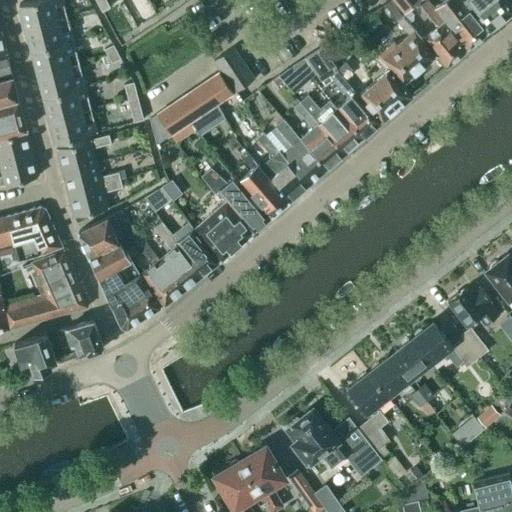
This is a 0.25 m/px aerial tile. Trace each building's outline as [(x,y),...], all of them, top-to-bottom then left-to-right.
[(33,0),(20,3),(26,26),(69,16),(64,0),(33,0)] [(96,0),(103,12),(111,8),(107,0),(96,0)] [(414,0),(393,0),(404,13),(416,3),(414,0)] [(466,0),(444,0),(434,8),(443,19),(467,49),(489,31),(466,0)] [(466,0),(489,31),(511,13),(511,8),(505,0),(466,0)] [(379,57),(389,69),(403,82),(435,55),(424,40),(405,17),(404,18),(392,1),(386,4),(397,22),(408,33),(410,35),(395,48),(393,45),(379,57)] [(424,40),(435,55),(446,67),(467,49),(443,19),(434,8),(428,1),(423,5),(440,27),(424,40)] [(122,16),(133,16),(133,3),(121,3),(122,16)] [(69,16),(26,26),(32,50),(75,39),(69,16)] [(75,39),(32,50),(37,73),(80,62),(75,39)] [(113,45),(112,45),(104,50),(112,63),(121,59),(113,45)] [(337,68),(322,46),(305,58),(320,80),(337,68)] [(221,71),(241,58),(234,47),(213,60),(221,71)] [(6,52),(0,53),(0,75),(11,72),(6,52)] [(228,82),(248,68),(241,58),(221,71),(228,82)] [(80,62),(37,73),(43,96),(86,85),(80,62)] [(306,70),(299,62),(279,76),(288,85),(306,70)] [(336,73),(354,93),(379,123),(413,95),(403,82),(389,69),(370,85),(356,68),(352,71),(346,64),(336,73)] [(255,78),(248,68),(228,82),(235,92),(255,78)] [(219,71),(209,78),(223,100),(233,93),(219,71)] [(354,93),(336,73),(331,77),(349,98),(336,109),(362,138),(379,123),(354,93)] [(0,106),(19,100),(18,99),(13,76),(0,80),(0,106)] [(213,107),(217,104),(223,100),(209,78),(198,86),(213,107)] [(135,83),(134,83),(125,85),(134,122),(144,120),(135,83)] [(86,85),(43,96),(49,119),(92,108),(86,85)] [(191,121),(197,130),(223,113),(217,104),(213,107),(198,86),(181,98),(195,119),(191,121)] [(317,124),(343,154),(362,138),(336,109),(329,100),(319,108),(308,95),(299,102),(317,124)] [(191,121),(195,119),(181,98),(168,107),(182,128),(191,121)] [(0,137),(27,130),(25,122),(19,100),(0,106),(0,137)] [(311,130),(300,139),(299,140),(325,170),(343,154),(299,102),(292,108),(311,130)] [(168,107),(150,119),(156,140),(161,136),(163,140),(182,128),(168,107)] [(92,108),(49,119),(55,142),(98,131),(92,108)] [(281,155),(306,185),(325,170),(299,140),(300,139),(283,120),(275,126),(292,145),(282,153),(280,154),(281,155)] [(27,130),(0,137),(0,161),(33,153),(27,130)] [(289,200),(306,185),(281,155),(280,154),(282,153),(263,133),(257,138),(272,156),(260,166),(260,167),(289,200)] [(57,149),(62,171),(95,162),(91,148),(111,144),(109,137),(57,149)] [(264,208),(271,216),(289,200),(260,167),(260,166),(246,151),(240,156),(252,169),(240,179),(264,208)] [(0,185),(38,176),(33,153),(0,161),(0,164),(3,175),(0,175),(0,185)] [(95,162),(62,171),(68,194),(119,180),(117,173),(99,178),(95,162)] [(235,176),(227,183),(211,168),(200,176),(215,194),(219,191),(227,201),(254,231),(271,216),(264,208),(240,179),(238,180),(235,176)] [(119,180),(68,194),(74,216),(107,207),(102,193),(121,188),(119,180)] [(161,188),(171,199),(172,199),(173,200),(183,193),(173,180),(163,187),(161,188)] [(155,212),(171,199),(161,188),(144,198),(155,212)] [(197,230),(197,231),(220,261),(254,231),(227,201),(195,229),(197,230)] [(45,209),(40,207),(6,216),(12,243),(13,243),(18,262),(39,256),(62,247),(45,209)] [(0,246),(12,243),(6,216),(0,217),(0,246)] [(89,256),(119,243),(107,218),(78,231),(89,256)] [(220,261),(197,231),(197,230),(195,229),(190,221),(174,234),(176,237),(179,235),(182,239),(177,243),(202,275),(220,261)] [(154,228),(165,241),(174,251),(160,262),(182,291),(202,275),(177,243),(182,239),(179,235),(176,237),(174,234),(172,235),(162,222),(154,228)] [(129,239),(131,238),(139,235),(134,229),(131,225),(123,230),(129,239)] [(139,235),(149,247),(153,244),(138,226),(134,229),(139,235)] [(139,235),(131,238),(140,249),(152,265),(142,272),(163,306),(182,291),(160,262),(159,260),(149,247),(139,235)] [(163,306),(142,272),(139,274),(121,243),(119,243),(89,256),(121,326),(122,327),(123,328),(124,328),(125,328),(126,328),(127,328),(163,306)] [(16,257),(13,246),(4,248),(7,259),(16,257)] [(87,306),(72,272),(63,250),(42,259),(31,263),(45,294),(47,293),(48,298),(60,295),(66,312),(87,306)] [(511,261),(507,255),(487,270),(508,297),(511,294),(511,261)] [(0,330),(9,328),(4,306),(0,286),(0,330)] [(484,325),(498,315),(489,303),(491,301),(479,286),(471,293),(466,286),(448,301),(467,325),(478,317),(484,325)] [(47,293),(45,294),(33,297),(34,302),(43,300),(48,318),(66,312),(60,295),(48,298),(47,293)] [(9,328),(29,323),(48,318),(43,300),(34,302),(33,297),(4,306),(9,328)] [(103,345),(92,320),(57,331),(64,355),(76,350),(78,355),(85,352),(89,354),(101,350),(103,345)] [(412,337),(432,362),(442,354),(446,359),(449,357),(456,366),(463,361),(466,365),(478,356),(463,337),(452,346),(432,321),(412,337)] [(463,337),(478,356),(487,349),(471,328),(462,335),(464,337),(463,337)] [(57,362),(47,334),(14,343),(21,366),(30,364),(33,374),(48,368),(50,364),(57,362)] [(412,377),(432,362),(412,337),(392,352),(412,377)] [(368,372),(387,397),(407,381),(388,356),(368,372)] [(375,406),(387,397),(368,372),(348,387),(371,418),(358,427),(372,446),(381,458),(389,452),(384,446),(389,441),(385,436),(379,428),(386,422),(375,406)] [(428,403),(428,402),(435,396),(425,383),(417,389),(428,403)] [(435,411),(428,402),(428,403),(417,389),(410,394),(428,416),(435,411)] [(511,397),(505,393),(494,404),(505,411),(511,400),(511,397)] [(359,475),(381,459),(348,415),(329,430),(313,408),(286,429),(296,441),(293,444),(307,463),(319,454),(330,468),(344,457),(359,475)] [(451,433),(462,446),(473,437),(463,424),(451,433)] [(265,445),(241,459),(261,492),(272,511),(283,505),(271,486),(285,478),(265,445)] [(394,456),(385,463),(398,480),(407,473),(394,456)] [(261,492),(241,459),(214,476),(234,509),(236,507),(238,511),(252,511),(246,501),(261,492)] [(416,466),(405,475),(411,482),(421,474),(416,466)] [(317,511),(324,507),(314,493),(297,469),(288,475),(302,495),(314,511),(317,511)] [(449,511),(511,511),(511,486),(509,473),(473,482),(479,505),(449,511)] [(428,498),(424,482),(402,501),(404,511),(420,511),(418,500),(428,498)] [(327,511),(345,511),(326,484),(314,493),(324,507),(327,511)]
